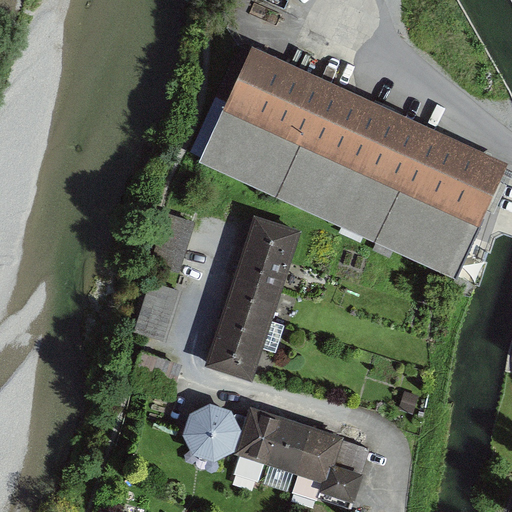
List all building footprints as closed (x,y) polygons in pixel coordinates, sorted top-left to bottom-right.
[(435,138),(242,53),(192,166),(456,282),(509,161),(439,130),(435,138)] [(194,226),(166,216),(150,266),(178,275),(194,226)] [(293,236),(248,221),(202,362),(248,377),(293,236)] [(181,296),(149,287),(135,337),(167,346),(181,296)] [(267,347),(278,351),(288,324),(278,320),(267,347)] [(183,368),(140,354),(130,386),(173,399),(183,368)] [(231,418),(210,411),(190,420),(185,443),(193,462),(215,468),(235,458),(241,437),(231,418)] [(371,450),(253,413),(238,460),(325,488),(322,499),(352,508),(371,450)]
